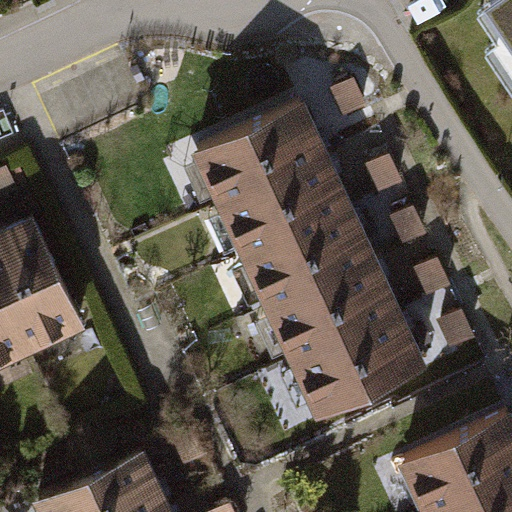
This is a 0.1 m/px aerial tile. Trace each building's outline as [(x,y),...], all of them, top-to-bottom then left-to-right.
[(511,7),(489,23),(511,57),(511,7)] [(299,86),(192,134),(216,186),(323,138),(299,86)] [(323,138),(216,186),(240,239),(347,191),(323,138)] [(347,191),(240,239),(265,293),(372,245),(347,191)] [(23,203),(0,214),(0,300),(17,338),(73,312),(23,203)] [(372,245),(265,293),(289,346),(396,298),(372,245)] [(396,298),(289,346),(312,399),(419,350),(396,298)] [(0,300),(0,345),(17,338),(0,300)] [(511,409),(506,396),(398,445),(422,497),(511,456),(511,409)] [(137,435),(33,483),(46,511),(109,511),(162,488),(137,435)] [(511,511),(511,456),(422,497),(429,511),(511,511)] [(172,511),(162,488),(109,511),(172,511)]
